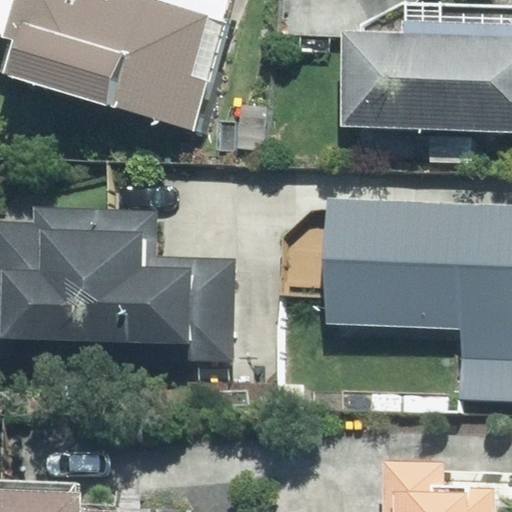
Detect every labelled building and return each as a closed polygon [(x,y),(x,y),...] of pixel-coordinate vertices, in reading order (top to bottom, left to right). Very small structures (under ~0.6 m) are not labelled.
[(238,15),(186,0),(33,0),(10,78),(202,135),(238,15)] [(511,133),(511,10),(389,6),(389,20),(358,19),(354,128),(511,133)] [(511,208),(341,202),(336,326),(467,330),(465,399),(511,400),(511,208)] [(40,227),(0,225),(0,350),(240,359),(243,262),(165,259),(166,216),(40,212),(40,227)] [(507,511),(509,469),(393,465),(391,511),(507,511)] [(159,511),(160,499),(0,493),(0,511),(159,511)]
